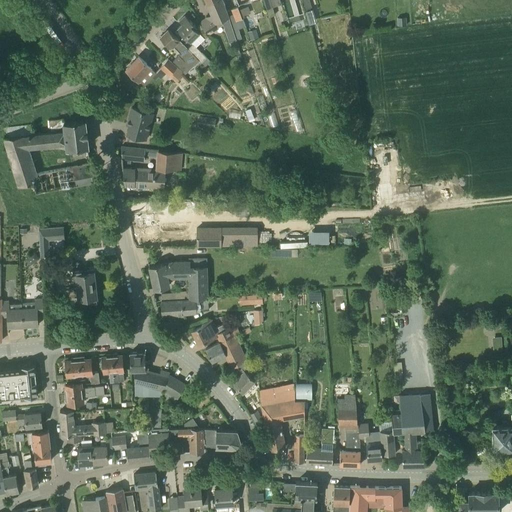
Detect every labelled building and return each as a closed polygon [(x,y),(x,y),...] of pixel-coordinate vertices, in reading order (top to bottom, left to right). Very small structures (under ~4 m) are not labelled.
[(222,19),(228,17),(227,11),(225,5),(222,0),(211,0),(206,3),(207,5),(212,14),(206,17),(207,19),(201,24),(208,35),(218,29),(217,28),(224,24),(222,19)] [(275,14),(273,7),(281,4),(280,0),(263,0),(269,16),(275,14)] [(289,25),(301,22),(295,0),(282,0),(289,25)] [(301,0),(303,10),(310,9),(309,0),(301,0)] [(231,9),(227,11),(228,17),(232,29),(236,40),(242,38),(239,29),(245,27),(242,18),(238,7),(231,9)] [(303,11),(307,24),(314,22),(311,9),(303,11)] [(193,44),(196,47),(205,38),(195,29),(197,27),(185,15),(179,21),(182,24),(177,29),(190,42),(191,41),(193,44)] [(406,17),(397,17),(398,26),(407,25),(406,17)] [(199,60),(188,49),(168,28),(160,36),(170,47),(173,45),(181,53),(173,61),(185,73),(199,60)] [(232,42),(236,40),(232,29),(228,30),(232,42)] [(258,37),(255,29),(248,31),(249,36),(250,40),(255,38),(258,37)] [(199,60),(201,62),(206,57),(196,47),(193,44),(188,49),(199,60)] [(144,86),(152,77),(156,72),(151,67),(138,56),(126,69),(139,81),(144,86)] [(206,57),(201,62),(205,66),(210,62),(206,57)] [(182,73),(168,59),(160,68),(169,76),(176,83),(182,77),(180,75),(182,73)] [(146,139),(153,113),(132,107),(129,118),(131,119),(127,134),(146,139)] [(298,109),(290,111),(296,131),(304,128),(298,109)] [(62,132),(61,119),(61,117),(48,118),(49,133),(46,133),(32,134),(28,146),(66,143),(65,132),(62,132)] [(208,117),(207,125),(214,126),(216,119),(208,117)] [(64,123),(65,132),(66,143),(67,148),(88,146),(86,120),(64,123)] [(28,146),(32,134),(31,125),(3,128),(3,137),(12,165),(32,159),(28,146)] [(144,160),(145,149),(121,146),(122,159),(144,160)] [(187,154),(159,150),(157,169),(180,170),(181,165),(186,165),(187,154)] [(32,159),(12,165),(18,186),(33,181),(36,192),(44,191),(41,172),(37,173),(32,159)] [(90,163),(72,166),(76,185),(94,182),(90,163)] [(72,166),(56,169),(60,188),(76,185),(72,166)] [(56,169),(41,172),(44,191),(60,188),(56,169)] [(165,171),(123,169),(124,185),(165,187),(165,171)] [(211,211),(211,209),(237,210),(237,216),(254,217),(254,209),(257,209),(257,204),(212,202),(197,201),(197,211),(211,211)] [(137,247),(163,246),(240,245),(240,230),(221,230),(221,225),(197,225),(160,225),(160,214),(136,215),(137,247)] [(48,239),(64,238),(63,226),(39,228),(41,256),(49,255),(48,239)] [(292,256),(292,248),(271,248),(271,256),(292,256)] [(35,252),(32,254),(25,259),(30,265),(39,258),(35,252)] [(189,277),(190,298),(209,296),(207,267),(207,258),(189,258),(190,261),(173,261),(149,267),(154,288),(170,285),(168,278),(174,278),(174,277),(189,277)] [(75,289),(78,289),(79,298),(86,298),(87,303),(97,302),(93,269),(87,269),(87,271),(81,272),(81,270),(73,271),(75,289)] [(308,300),(319,300),(320,290),(308,290),(308,300)] [(239,305),(262,303),(261,293),(238,295),(239,305)] [(421,319),(418,293),(413,293),(416,320),(421,319)] [(209,296),(190,298),(161,300),(162,315),(184,314),(184,313),(210,308),(209,296)] [(22,309),(23,326),(38,325),(37,312),(43,311),(42,298),(35,299),(35,301),(22,303),(22,309)] [(22,309),(22,303),(9,304),(9,300),(1,301),(2,314),(7,314),(8,327),(23,326),(22,309)] [(253,310),(254,325),(262,323),(262,309),(253,310)] [(199,344),(210,339),(209,338),(216,335),(218,340),(233,334),(229,327),(218,332),(211,318),(201,323),(202,325),(192,330),(199,344)] [(232,367),(235,365),(246,358),(234,334),(206,348),(212,361),(225,354),(229,362),(232,367)] [(145,352),(130,352),(131,370),(135,370),(135,386),(135,387),(135,396),(162,396),(162,389),(169,374),(169,373),(161,370),(160,374),(148,372),(148,369),(148,361),(145,362),(145,352)] [(246,358),(235,365),(243,373),(234,383),(238,387),(238,388),(241,391),(242,391),(243,392),(255,380),(250,375),(254,372),(246,364),(250,362),(256,361),(255,352),(246,358)] [(112,354),(115,382),(119,381),(124,380),(123,370),(122,355),(118,355),(117,353),(112,354)] [(110,382),(115,382),(112,354),(106,354),(106,356),(102,356),(103,372),(109,371),(110,382)] [(80,381),(79,375),(78,357),(74,357),(74,360),(65,361),(65,362),(64,362),(64,367),(66,367),(67,376),(73,375),(74,381),(80,381)] [(78,357),(79,375),(86,374),(86,375),(87,375),(87,377),(90,376),(90,378),(90,377),(91,383),(99,382),(98,372),(92,372),(91,358),(84,359),(84,357),(78,357)] [(403,373),(401,361),(393,362),(394,374),(403,373)] [(221,376),(226,382),(232,377),(227,372),(221,376)] [(174,406),(185,384),(169,374),(162,389),(162,396),(162,398),(174,406)] [(95,391),(95,395),(104,394),(103,385),(81,388),(81,382),(65,384),(66,389),(64,389),(65,394),(95,391)] [(304,414),(304,399),(295,399),(295,388),(295,386),(283,389),(282,385),(260,390),(262,408),(270,450),(285,447),(279,419),(304,414)] [(295,399),(304,399),(307,399),(307,388),(295,388),(295,399)] [(82,397),(95,395),(95,391),(65,394),(66,400),(67,400),(68,404),(83,402),(82,397)] [(402,466),(425,466),(424,450),(416,451),(414,432),(433,430),(430,392),(399,395),(400,410),(402,431),(405,431),(406,450),(402,450),(403,466),(402,466)] [(357,423),(357,421),(356,413),(356,408),(355,394),(344,394),(344,398),(337,398),(337,400),(338,400),(338,408),(338,423),(346,424),(347,438),(347,447),(346,447),(346,450),(340,449),(340,464),(360,465),(360,450),(359,437),(358,424),(358,423),(357,423)] [(151,408),(150,429),(161,428),(162,408),(151,408)] [(0,420),(3,420),(5,420),(6,424),(17,423),(17,422),(26,421),(26,427),(34,426),(35,431),(42,430),(41,425),(42,425),(40,411),(25,413),(17,414),(16,409),(2,411),(0,411),(0,420)] [(67,435),(80,434),(99,433),(105,432),(105,421),(91,422),(92,423),(75,424),(73,409),(60,410),(62,436),(67,435)] [(257,410),(250,414),(258,427),(264,423),(260,416),(261,416),(257,410)] [(380,435),(382,454),(395,454),(393,432),(402,431),(400,410),(395,410),(396,415),(391,415),(393,429),(379,430),(380,435)] [(511,413),(511,420),(502,420),(502,424),(492,425),(493,448),(511,447),(511,413)] [(184,423),(185,428),(168,429),(168,441),(175,446),(189,446),(189,452),(203,452),(203,446),(216,446),(217,447),(218,449),(227,449),(229,447),(237,447),(241,443),(237,429),(224,429),(224,426),(219,426),(218,429),(209,429),(200,428),(193,417),(184,423)] [(382,458),(382,454),(380,435),(369,436),(368,423),(358,424),(359,437),(366,437),(366,444),(368,459),(382,458)] [(307,446),(306,463),(332,464),(334,435),(334,425),(328,425),(328,427),(322,427),(321,442),(322,442),(321,447),(307,446)] [(149,445),(150,452),(162,451),(165,448),(164,442),(168,441),(168,429),(168,428),(161,428),(150,429),(145,429),(145,433),(146,446),(149,445)] [(34,443),(34,449),(35,461),(37,461),(38,465),(46,464),(45,460),(51,460),(49,437),(49,436),(48,436),(47,430),(48,430),(48,429),(42,430),(35,431),(27,432),(28,443),(34,443)] [(139,445),(127,447),(128,461),(151,459),(150,452),(149,445),(146,446),(145,433),(136,434),(137,441),(139,441),(139,445)] [(295,434),(295,445),(295,462),(303,463),(302,434),(295,434)] [(112,436),(112,439),(113,449),(127,447),(125,435),(122,435),(112,436)] [(106,444),(92,445),(93,463),(108,462),(107,453),(113,452),(113,449),(112,439),(105,439),(106,444)] [(79,464),(93,463),(92,445),(78,446),(79,464)] [(0,453),(0,461),(1,465),(6,490),(7,493),(19,490),(16,473),(9,474),(8,473),(9,473),(8,466),(9,466),(8,460),(7,452),(0,453)] [(11,455),(13,465),(19,464),(17,454),(11,455)] [(26,468),(24,469),(28,487),(39,485),(34,462),(32,462),(31,458),(24,460),(26,468)] [(151,510),(161,509),(156,471),(134,474),(135,488),(148,487),(151,510)] [(259,486),(258,486),(258,481),(250,481),(250,487),(248,487),(249,501),(264,500),(264,493),(259,493),(259,486)] [(296,481),(295,496),(294,496),(294,500),(301,500),(302,497),(314,497),(316,497),(317,482),(296,481)] [(350,486),(334,485),(333,511),(348,511),(350,486)] [(189,511),(189,504),(200,503),(201,509),(208,508),(207,495),(201,496),(200,486),(184,488),(185,496),(177,496),(178,511),(189,511)] [(348,511),(365,511),(365,507),(383,507),(384,508),(391,507),(391,511),(408,511),(409,504),(402,505),(401,486),(383,487),(350,486),(348,511)] [(216,505),(228,504),(228,511),(240,511),(239,502),(239,505),(234,506),(232,487),(215,489),(216,505)] [(128,506),(125,490),(125,489),(126,489),(125,488),(107,491),(110,511),(125,511),(128,511),(135,511),(135,505),(128,506)] [(469,491),(469,500),(459,500),(459,511),(497,511),(498,491),(469,491)] [(92,511),(98,511),(107,511),(105,496),(96,497),(96,498),(82,500),(84,511),(92,511)] [(321,511),(322,511),(314,511),(314,497),(302,497),(301,500),(294,500),(294,504),(287,504),(287,508),(274,507),(273,511),(321,511)]
